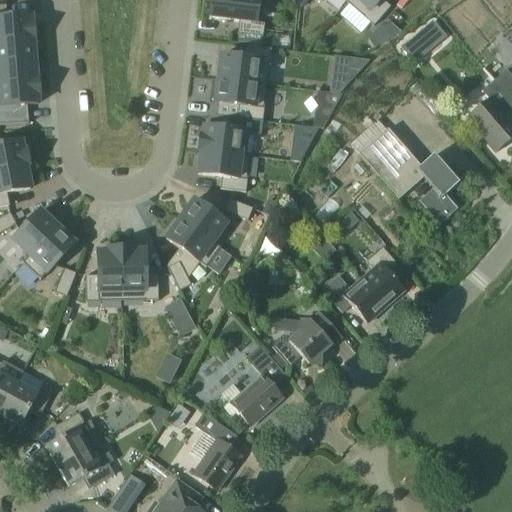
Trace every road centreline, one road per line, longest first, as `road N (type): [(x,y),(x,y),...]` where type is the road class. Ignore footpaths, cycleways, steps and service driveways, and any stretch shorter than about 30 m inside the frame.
road 1 (residential): [(183,0),(162,163),(146,183),(120,192),(96,186),(73,166),(58,0)]
road 2 (residential): [(253,511),(303,435),(479,282),(511,240)]
